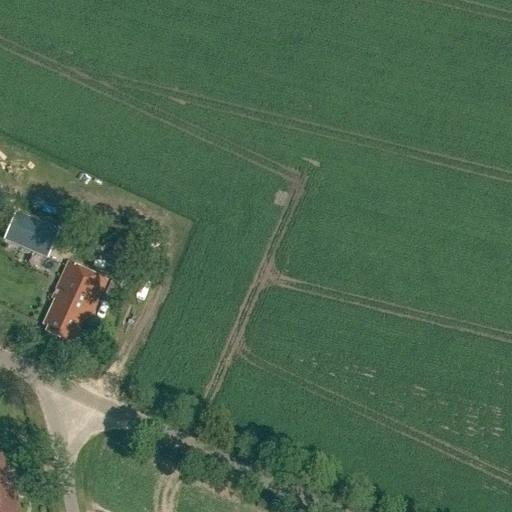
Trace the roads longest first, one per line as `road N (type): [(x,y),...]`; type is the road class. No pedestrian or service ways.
road 1 (unclassified): [(325,511),(49,383)]
road 2 (unclassified): [(80,511),(49,383)]
